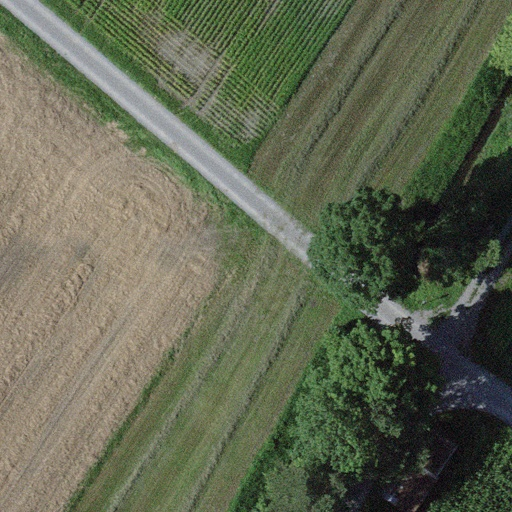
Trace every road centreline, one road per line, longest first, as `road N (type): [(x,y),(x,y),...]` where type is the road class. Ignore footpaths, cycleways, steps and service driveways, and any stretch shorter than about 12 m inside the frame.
road 1 (track): [(511,404),(16,0)]
road 2 (track): [(342,511),(392,420),(447,352)]
